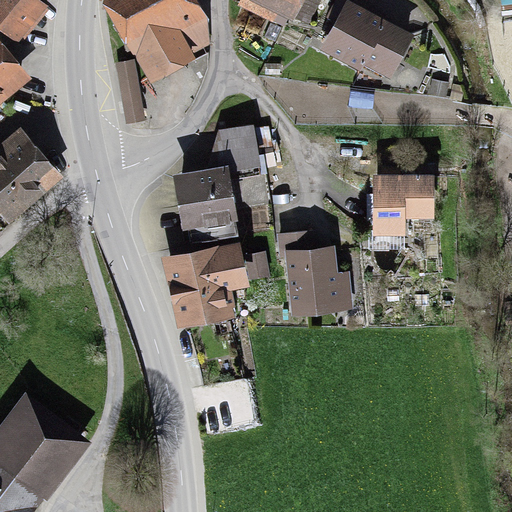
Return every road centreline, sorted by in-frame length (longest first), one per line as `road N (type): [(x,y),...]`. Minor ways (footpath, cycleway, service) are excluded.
road 1 (tertiary): [(97,177),(169,390),(185,511)]
road 2 (unclassified): [(70,186),(115,377),(102,439),(54,511)]
road 3 (residential): [(217,0),(218,69),(188,131),(160,153),(97,177)]
road 4 (secondary): [(83,0),(79,65),(95,166)]
